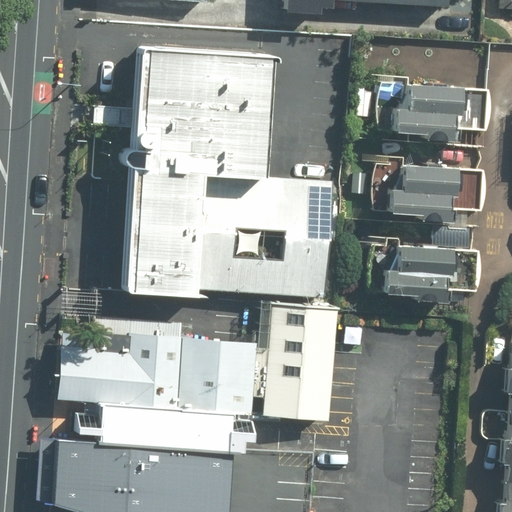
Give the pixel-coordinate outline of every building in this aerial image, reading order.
[(323,17),(324,0),(421,0),(421,9),(443,10),(443,0),(276,0),(276,14),(323,17)] [(511,0),(495,0),(495,9),(511,9),(511,0)] [(132,48),(116,285),(317,299),(325,179),(254,175),(262,56),(132,48)] [(448,117),(454,117),(456,92),(402,87),(400,111),(385,109),(383,135),(452,141),(453,127),(447,127),(448,117)] [(384,188),(382,215),(409,217),(408,235),(445,237),(449,169),(393,166),(392,189),(384,188)] [(406,305),(440,307),(441,289),(437,289),(437,278),(445,278),(446,250),(391,247),(391,253),(379,252),(376,296),(407,297),(406,305)] [(317,416),(325,307),(261,303),(254,412),(317,416)] [(56,330),(54,399),(93,403),(92,443),(222,454),(233,453),(232,440),(241,440),(245,415),(249,341),(176,338),(177,323),(89,316),(85,331),(56,330)] [(511,511),(511,413),(503,414),(503,437),(494,437),(490,511),(511,511)] [(92,443),(53,441),(48,505),(71,511),(216,511),(222,454),(92,443)]
